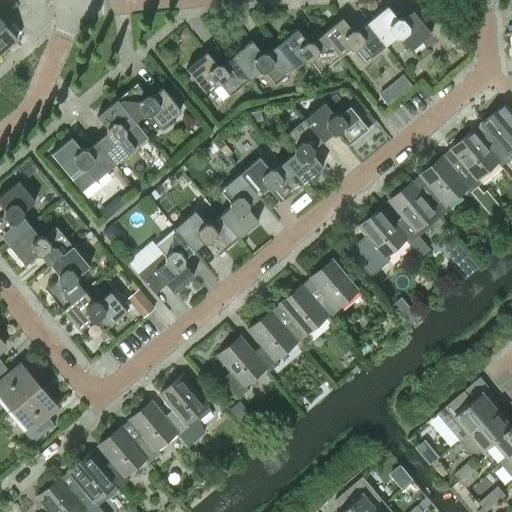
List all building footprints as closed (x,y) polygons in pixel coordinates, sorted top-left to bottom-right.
[(366,23),(385,45),(394,37),(401,38),(411,49),(431,33),(412,11),(405,18),(396,17),(387,6),(366,23)] [(0,50),(16,37),(0,18),(0,50)] [(322,34),(340,56),(348,49),(356,49),(366,61),(385,45),(366,23),(358,30),(351,29),(341,18),(322,34)] [(276,45),(294,68),(303,61),(310,61),(320,73),(340,56),(322,34),(314,41),(307,40),(296,28),(276,45)] [(232,57),(250,79),(258,72),(264,73),(274,85),(294,68),(276,45),(268,52),(261,51),(252,40),(232,57)] [(230,96),(250,79),(232,57),(224,64),(216,63),(207,52),(186,70),(204,92),(213,84),(219,84),(230,96)] [(116,100),(135,122),(144,115),(151,116),(159,127),(180,110),(162,88),(152,96),(146,95),(136,83),(116,100)] [(116,100),(97,116),(106,128),(106,134),(97,142),(115,163),(134,148),(147,137),(135,122),(116,100)] [(304,118),(323,141),(333,133),(338,134),(348,146),(368,129),(349,106),(340,114),(333,113),(323,102),(304,118)] [(471,130),(500,165),(511,157),(507,152),(511,148),(511,115),(502,104),(481,122),(494,138),(485,146),(471,130)] [(293,153),(284,161),(304,183),(323,167),(313,155),(314,149),(323,141),(304,118),(284,135),(294,146),(293,153)] [(440,156),(470,191),(480,182),(477,178),(496,161),(500,166),(500,165),(471,130),(450,148),(463,164),(454,171),(441,156),(440,156)] [(51,155),(70,176),(81,191),(82,190),(94,180),(115,163),(97,142),(87,150),(80,148),(72,138),(51,155)] [(239,173),(258,195),(267,188),(274,189),(283,200),(304,183),(284,161),(275,169),(269,168),(259,156),(239,173)] [(410,182),(439,217),(450,208),(446,204),(466,187),(470,191),(440,156),(419,174),(433,189),(423,197),(410,181),(410,182)] [(30,176),(38,187),(47,180),(38,169),(30,176)] [(229,208),(220,215),(238,238),(258,221),(248,210),(248,204),(258,195),(239,173),(219,190),(229,202),(229,208)] [(0,218),(0,235),(8,245),(30,226),(23,217),(23,211),(35,202),(18,182),(0,197),(0,205),(3,209),(2,217),(0,218)] [(379,207),(409,243),(419,234),(415,229),(435,213),(439,217),(410,182),(389,199),(402,215),(393,223),(379,207)] [(408,243),(409,243),(379,207),(358,225),(371,241),(361,249),(378,269),(388,260),(385,255),(405,239),(408,243)] [(175,227),(194,250),(202,243),(209,244),(218,255),(238,238),(220,215),(210,223),(204,222),(194,211),(175,227)] [(43,256),(49,264),(72,245),(55,226),(43,236),(37,235),(30,226),(8,245),(24,265),(37,255),(43,256)] [(155,293),(166,283),(173,292),(193,276),(184,265),(184,258),(194,250),(175,227),(155,244),(162,252),(138,273),(155,293)] [(46,290),(62,310),(84,290),(76,281),(77,276),(89,266),(72,245),(49,264),(57,274),(57,281),(46,290)] [(300,285),(329,320),(340,311),(336,307),(357,290),(331,259),(309,277),(323,293),(313,300),(300,285)] [(269,311),(299,346),(309,337),(305,333),(325,316),(329,320),(300,285),(279,303),(292,318),(283,326),(270,310),(269,311)] [(126,297),(143,317),(154,307),(138,288),(126,297)] [(92,300),(84,290),(62,310),(79,330),(91,320),(97,321),(104,330),(126,312),(110,291),(98,301),(92,300)] [(238,337),(268,372),(278,363),(275,358),(295,342),(298,346),(299,346),(269,311),(248,328),(261,344),(252,352),(239,336),(238,337)] [(268,372),(238,337),(218,354),(231,370),(221,378),(237,398),(248,389),(244,384),(264,368),(268,372)] [(0,396),(10,409),(37,388),(18,366),(9,374),(1,364),(0,364),(0,396)] [(179,436),(187,446),(203,433),(199,419),(210,410),(181,375),(159,393),(172,409),(163,417),(150,401),(179,436)] [(37,388),(10,409),(26,428),(23,431),(24,432),(33,442),(52,426),(54,424),(47,415),(54,409),(37,388)] [(435,413),(458,440),(497,408),(488,398),(487,399),(480,392),(471,400),(463,390),(435,413)] [(119,427),(149,462),(159,453),(155,449),(175,432),(187,446),(179,436),(150,401),(129,419),(142,435),(133,442),(119,427)] [(497,408),(458,440),(473,457),(509,426),(509,425),(503,419),(505,418),(497,408)] [(509,426),(473,457),(493,440),(506,456),(498,462),(499,463),(511,451),(511,422),(509,425),(509,426)] [(118,488),(128,479),(125,475),(144,458),(148,462),(149,462),(119,427),(98,445),(111,460),(102,468),(89,452),(88,453),(118,488)] [(511,451),(499,463),(511,478),(511,451)] [(58,478),(86,511),(88,511),(98,505),(94,500),(114,484),(117,488),(118,488),(88,453),(67,470),(81,486),(71,494),(58,478)] [(453,473),(459,480),(473,468),(468,461),(453,473)] [(473,468),(459,480),(464,486),(479,474),(473,468)] [(343,509),(338,511),(373,511),(385,503),(361,476),(334,499),(343,509)] [(85,511),(86,511),(58,478),(37,496),(50,511),(49,511),(80,511),(83,509),(85,511)] [(496,486),(487,494),(491,498),(494,503),(504,495),(496,486)] [(485,511),(494,503),(491,498),(487,494),(477,502),(485,511)] [(373,511),(392,511),(385,503),(373,511)]
